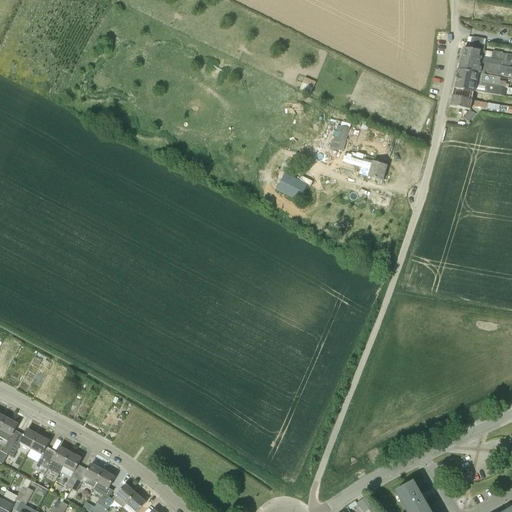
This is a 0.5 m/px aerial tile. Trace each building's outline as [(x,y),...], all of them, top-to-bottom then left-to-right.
[(460,60),(510,68),(511,63),(508,62),(508,63),(506,62),(507,56),(502,55),(502,54),(493,52),(491,59),(482,58),(479,57),(480,52),(484,53),(485,46),(482,45),(484,39),(471,37),(469,50),(463,49),(460,60)] [(510,68),(460,60),(458,70),(480,74),(481,69),(485,70),(485,71),(494,73),(494,72),(500,73),(506,74),(507,68),(510,68)] [(500,82),(483,79),(484,75),(480,75),(480,74),(458,70),(456,80),(505,87),(506,82),(500,81),(500,82)] [(316,82),(305,77),(302,83),(314,88),(316,82)] [(505,88),(505,87),(456,80),(455,83),(456,83),(454,89),(475,92),(479,93),(497,96),(497,94),(500,94),(501,87),(505,88)] [(452,98),(486,103),(487,99),(473,96),(474,92),(475,92),(454,89),(452,98)] [(461,109),(470,111),(471,106),(497,110),(498,106),(489,104),(489,103),(486,103),(452,98),(450,108),(461,109)] [(336,110),(325,106),(322,111),(328,114),(325,121),(337,127),(332,144),(329,143),(327,150),(330,151),(329,155),(325,154),(322,163),(326,164),(338,168),(353,118),(341,114),(342,112),(336,109),(336,110)] [(470,111),(463,118),(469,123),(475,115),(470,111)] [(382,181),(387,167),(372,162),(345,154),(343,162),(369,170),(368,177),(382,181)] [(299,202),(308,185),(285,173),(276,191),(299,202)] [(10,438),(18,425),(6,418),(0,428),(0,436),(8,441),(2,452),(8,455),(15,441),(10,438)] [(18,435),(15,441),(20,444),(31,450),(38,435),(27,430),(23,437),(18,435)] [(39,472),(51,450),(46,448),(49,442),(38,435),(31,450),(42,456),(34,469),(39,472)] [(15,441),(8,455),(13,458),(18,447),(20,444),(15,441)] [(63,467),(70,453),(60,447),(56,453),(51,450),(39,472),(45,475),(52,462),(63,467)] [(63,467),(74,473),(78,466),(82,459),(70,453),(63,467)] [(91,464),(87,471),(84,477),(96,483),(103,470),(91,464)] [(108,490),(115,477),(103,470),(96,483),(108,490)] [(66,487),(71,490),(77,479),(72,476),(66,487)] [(77,479),(71,490),(76,493),(82,481),(77,479)] [(421,495),(417,489),(413,482),(395,492),(406,511),(430,511),(424,500),(426,498),(423,493),(421,495)] [(126,505),(136,494),(126,485),(116,496),(126,505)] [(16,501),(20,503),(28,489),(22,487),(17,497),(18,497),(16,501)] [(25,506),(33,491),(28,489),(20,503),(17,510),(20,511),(36,511),(25,506)] [(0,511),(9,511),(13,505),(16,501),(18,497),(17,497),(7,491),(5,494),(0,504),(0,511)] [(102,507),(109,497),(104,494),(97,504),(102,507)] [(134,511),(137,511),(146,503),(136,494),(126,505),(134,511)] [(107,511),(114,500),(109,497),(102,507),(107,511)] [(362,511),(364,511),(373,506),(367,497),(356,504),(362,511)] [(64,511),(68,506),(62,503),(59,510),(57,511),(64,511)]
